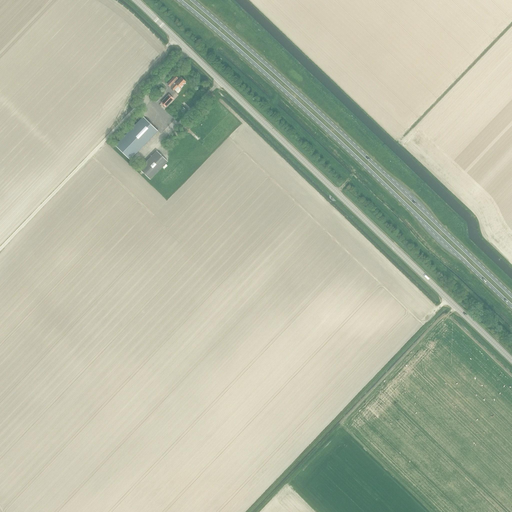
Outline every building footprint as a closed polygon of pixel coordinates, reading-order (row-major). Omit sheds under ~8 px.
[(171,88),(174,90),(178,86),(180,88),(186,82),(181,77),(179,80),(177,79),(178,78),(175,76),(167,84),(170,87),(170,86),(172,87),(171,88)] [(163,101),(161,103),(165,107),(167,105),(173,99),(169,95),(163,101)] [(115,146),(130,160),(158,131),(143,117),(115,146)] [(182,127),(187,131),(191,127),(186,123),(182,127)] [(139,169),(150,179),(168,161),(157,151),(142,166),(139,169)]
